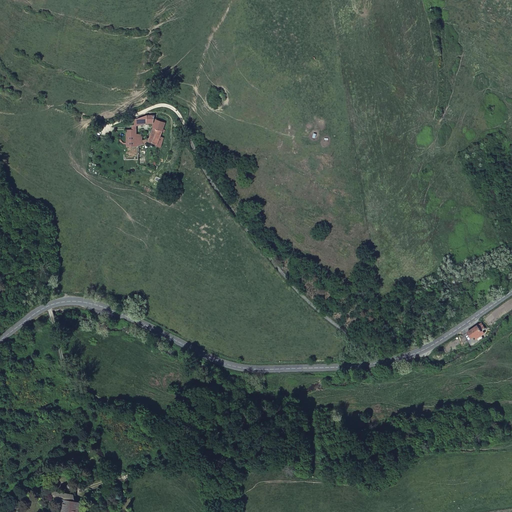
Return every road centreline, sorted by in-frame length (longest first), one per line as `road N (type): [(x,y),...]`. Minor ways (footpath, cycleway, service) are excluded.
road 1 (secondary): [(511,291),(429,347),(360,365),(244,368),(71,300),(47,305),(0,340)]
road 2 (track): [(79,492),(204,450),(210,435),(102,401),(74,384),(47,305)]
